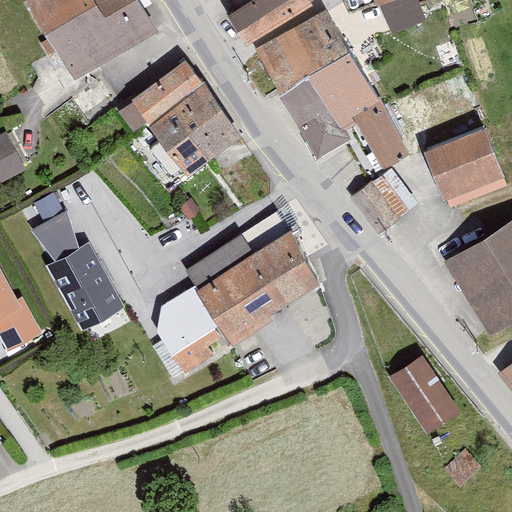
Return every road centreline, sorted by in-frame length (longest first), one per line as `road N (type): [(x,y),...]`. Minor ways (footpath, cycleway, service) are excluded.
road 1 (unclassified): [(0,487),(43,467),(161,436),(356,349)]
road 2 (tertiary): [(351,226),(182,0)]
road 3 (tertiary): [(511,414),(351,226)]
road 4 (unknown): [(281,175),(138,274)]
road 5 (unclassified): [(356,349),(413,511)]
road 6 (unclassified): [(351,226),(340,240),(334,283),(356,349)]
